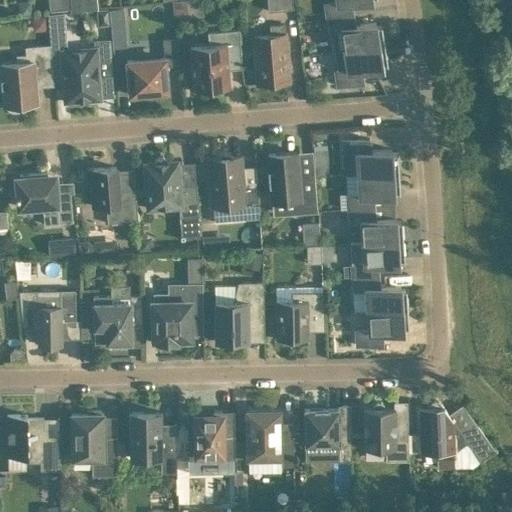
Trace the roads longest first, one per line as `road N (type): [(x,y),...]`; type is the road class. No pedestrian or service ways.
road 1 (residential): [(0,377),(442,369),(424,103)]
road 2 (residential): [(0,139),(424,103)]
